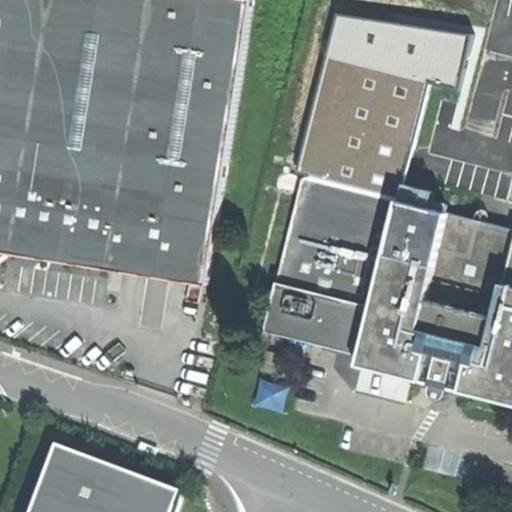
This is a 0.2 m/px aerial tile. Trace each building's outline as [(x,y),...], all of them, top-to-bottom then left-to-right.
[(253,0),(0,0),(0,264),(1,265),(10,256),(47,262),(125,274),(126,264),(213,278),(257,0),(253,0)] [(337,17),(299,178),(421,208),(426,190),(401,186),(429,81),(459,89),(472,36),(337,17)] [(299,178),(262,332),(361,356),(358,367),(391,375),(431,385),(451,390),(511,404),(511,229),(449,214),(421,208),(299,178)] [(426,190),(421,208),(449,214),(455,189),(427,182),(426,190)] [(212,288),(213,278),(126,264),(125,274),(207,287),(212,288)] [(450,395),(451,390),(431,385),(430,390),(439,401),(450,395)] [(56,452),(33,511),(174,511),(180,498),(56,452)]
